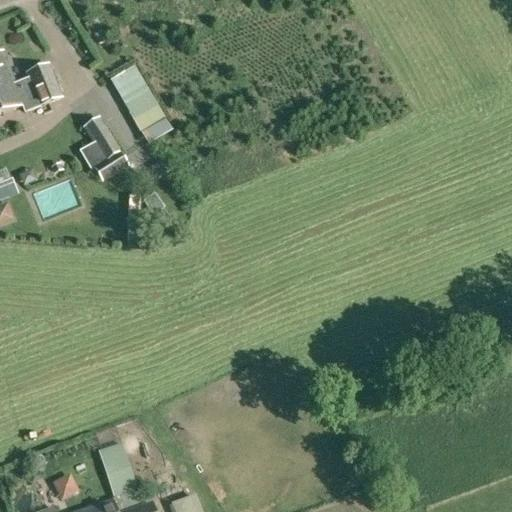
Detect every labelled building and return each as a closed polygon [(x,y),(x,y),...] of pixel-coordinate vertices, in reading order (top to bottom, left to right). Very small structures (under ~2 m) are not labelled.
[(0,54),(0,116),(23,107),(25,114),(62,99),(48,66),(26,75),(28,80),(16,86),(2,53),(0,54)] [(100,184),(126,168),(97,121),(83,129),(104,163),(89,172),(100,184)] [(20,181),(0,188),(0,203),(25,194),(20,181)] [(140,197),(128,197),(126,245),(138,245),(140,197)] [(118,492),(142,484),(128,442),(104,450),(118,492)] [(57,471),(66,499),(84,493),(75,465),(57,471)] [(207,511),(201,493),(180,500),(183,511),(207,511)] [(117,511),(115,502),(85,511),(154,511),(152,506),(134,511),(117,511)]
